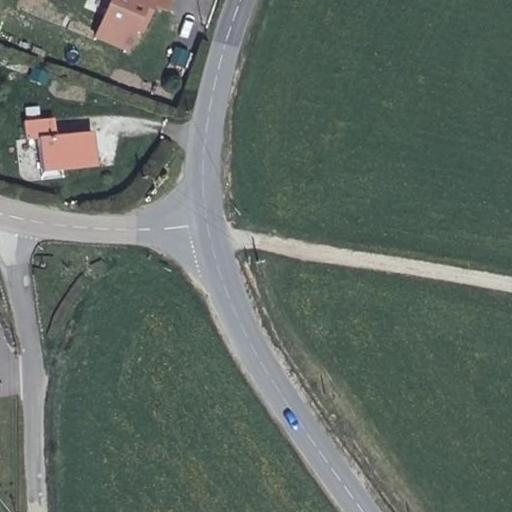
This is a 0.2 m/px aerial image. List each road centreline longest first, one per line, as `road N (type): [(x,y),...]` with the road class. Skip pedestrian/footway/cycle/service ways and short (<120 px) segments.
road 1 (secondary): [(208,229),(230,304),(272,386),(363,511)]
road 2 (track): [(208,229),(511,281)]
road 3 (residential): [(9,216),(34,359),(36,511)]
road 4 (secondary): [(241,0),(219,62),(202,164),(208,229)]
road 5 (tertiary): [(208,229),(87,228),(9,216)]
